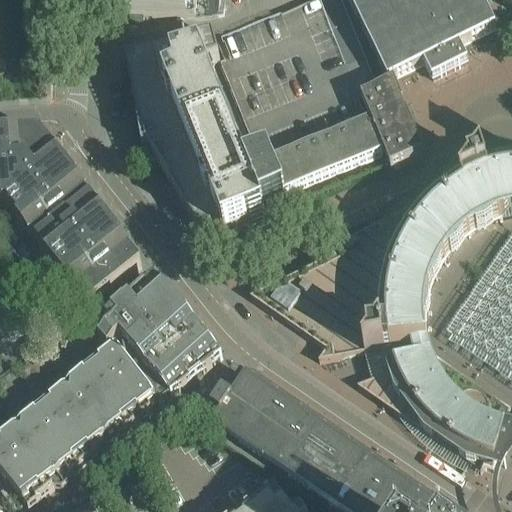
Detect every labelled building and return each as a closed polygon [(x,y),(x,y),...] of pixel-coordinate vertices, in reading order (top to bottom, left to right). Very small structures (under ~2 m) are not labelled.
[(127,0),(126,16),(195,21),(196,0),(127,0)] [(347,0),(389,84),(425,67),(427,71),(433,83),(465,67),(469,65),(461,49),(496,31),(487,13),(481,0),(347,0)] [(214,39),(126,61),(135,107),(143,151),(147,148),(158,164),(195,225),(201,235),(220,227),(225,239),(265,223),(266,226),(290,217),(288,214),(289,213),(283,198),(269,165),(260,168),(254,171),(229,107),(215,72),(211,64),(220,62),(215,44),(214,39)] [(362,99),(372,123),(385,157),(391,172),(424,159),(395,86),(362,99)] [(372,123),(269,165),(283,198),(300,191),(319,184),(385,157),(372,123)] [(0,257),(4,262),(0,265),(0,267),(8,277),(19,291),(23,287),(35,301),(41,310),(55,328),(67,319),(83,306),(89,313),(142,271),(135,262),(136,262),(101,218),(102,217),(95,208),(90,203),(91,202),(57,159),(58,158),(40,136),(19,137),(19,139),(0,140),(0,257)] [(468,172),(456,164),(450,173),(427,207),(363,238),(356,242),(357,244),(359,250),(284,286),(251,302),(267,313),(287,326),(327,354),(319,365),(365,357),(414,348),(416,361),(387,371),(380,373),(383,381),(372,386),(358,391),(396,418),(480,475),(481,476),(483,471),(493,474),(500,449),(506,428),(508,423),(511,423),(511,182),(502,184),(491,187),(484,163),(482,166),(481,167),(480,168),(479,169),(478,170),(477,172),(471,174),(469,173),(468,172)] [(112,334),(134,363),(189,322),(161,290),(160,291),(154,284),(124,310),(112,320),(113,321),(106,327),(112,334)] [(0,445),(72,389),(69,385),(67,382),(64,378),(44,353),(36,343),(0,297),(0,445)] [(134,363),(164,402),(170,397),(171,399),(179,393),(216,366),(215,366),(223,360),(216,353),(217,353),(189,322),(134,363)] [(162,403),(164,402),(134,363),(112,334),(99,345),(108,355),(69,385),(72,389),(76,394),(78,392),(116,441),(118,441),(164,405),(162,403)] [(441,511),(247,379),(232,400),(223,394),(216,404),(213,403),(214,402),(212,401),(201,418),(204,420),(213,427),(338,511),(441,511)] [(76,394),(16,440),(54,489),(54,491),(61,492),(68,488),(69,480),(103,453),(111,454),(117,449),(118,441),(116,441),(78,392),(76,394)] [(54,491),(54,489),(16,440),(0,452),(0,476),(28,511),(54,491)] [(511,511),(511,456),(508,461),(503,474),(499,492),(499,511),(511,511)] [(300,511),(299,510),(296,511),(289,511),(274,492),(247,511),(300,511)]
